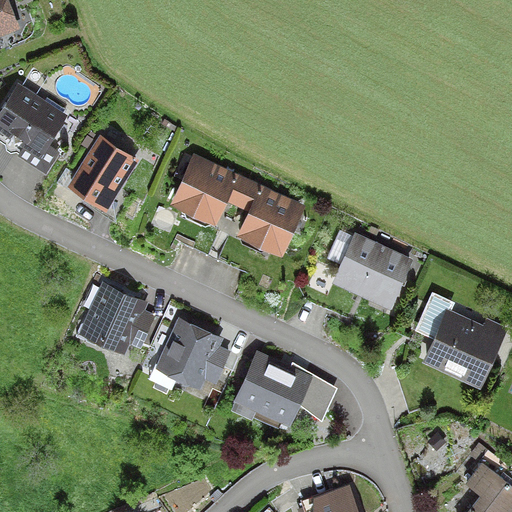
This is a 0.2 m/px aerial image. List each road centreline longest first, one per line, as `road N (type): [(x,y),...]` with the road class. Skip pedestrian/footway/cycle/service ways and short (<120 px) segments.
road 1 (residential): [(0,196),(303,344),(366,393),(389,453)]
road 2 (residential): [(389,453),(266,478),(228,511)]
